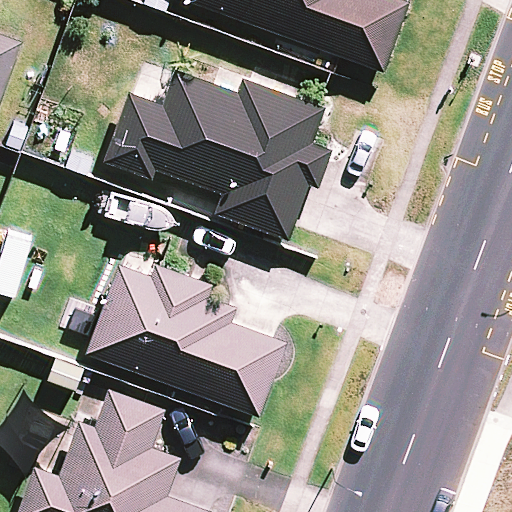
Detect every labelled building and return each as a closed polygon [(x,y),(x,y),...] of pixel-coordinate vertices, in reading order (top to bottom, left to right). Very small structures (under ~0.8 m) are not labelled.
[(174,0),(336,58),(380,74),(405,5),(392,0),(174,0)] [(0,97),(19,45),(0,38),(0,97)] [(211,215),(284,242),(305,186),(313,189),(327,151),(306,143),(319,109),(240,80),(234,94),(171,71),(158,106),(126,94),(101,163),(148,181),(151,171),(218,196),(211,215)] [(17,149),(25,128),(11,124),(3,144),(17,149)] [(64,167),(86,175),(92,159),(70,151),(64,167)] [(82,355),(256,417),(283,343),(228,323),(233,309),(205,299),(209,286),(158,268),(151,265),(146,278),(114,266),(82,355)] [(41,351),(62,358),(67,346),(45,338),(41,351)] [(73,392),(82,368),(53,357),(44,382),(73,392)] [(13,511),(208,511),(164,496),(177,459),(148,449),(162,410),(105,390),(91,429),(75,423),(56,476),(30,467),(13,511)]
